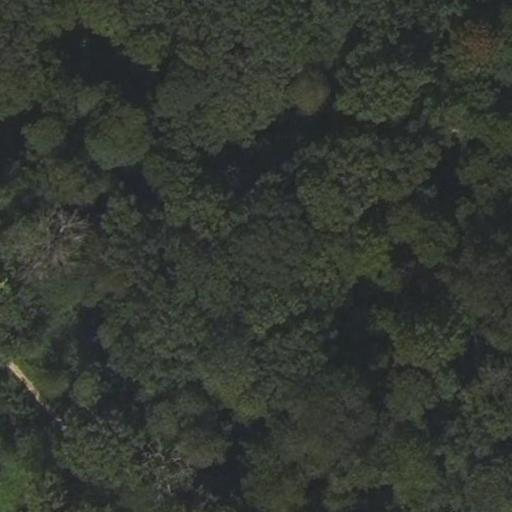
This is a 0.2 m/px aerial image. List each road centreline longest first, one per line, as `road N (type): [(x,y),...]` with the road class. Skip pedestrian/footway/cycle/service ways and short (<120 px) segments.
road 1 (track): [(119,0),(511,146)]
road 2 (track): [(0,356),(129,511)]
